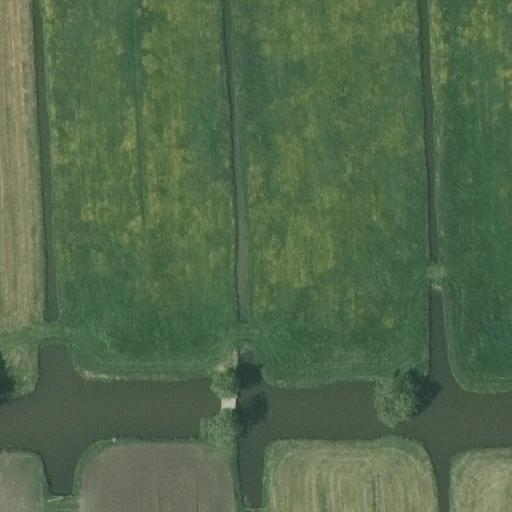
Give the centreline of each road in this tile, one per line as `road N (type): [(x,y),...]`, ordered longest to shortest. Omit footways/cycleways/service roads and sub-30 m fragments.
road 1 (track): [(229,368),(229,331),(150,350),(75,331),(27,331),(0,346)]
road 2 (track): [(229,331),(282,329),(337,277),(445,271)]
road 3 (track): [(229,368),(230,511)]
